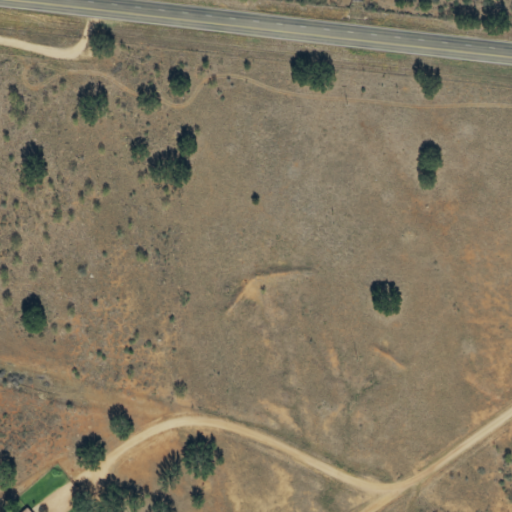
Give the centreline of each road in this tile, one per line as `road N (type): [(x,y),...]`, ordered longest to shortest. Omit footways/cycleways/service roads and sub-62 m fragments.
road 1 (primary): [(1,0),(511,58)]
road 2 (residential): [(420,511),(476,456),(511,433)]
